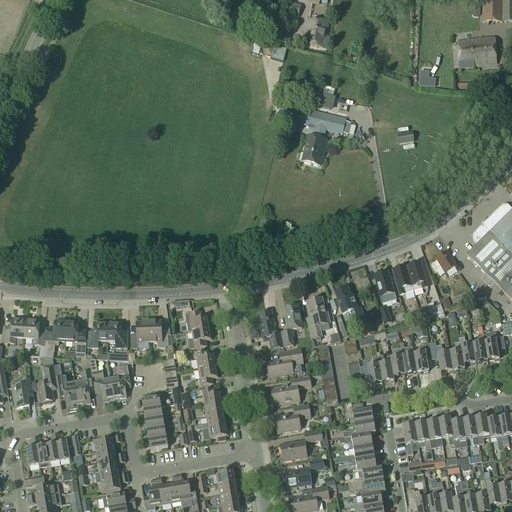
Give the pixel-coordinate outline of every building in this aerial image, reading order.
[(511,0),(482,0),(482,23),(511,23),(511,0)] [(289,5),(286,16),(298,19),(300,7),(289,5)] [(473,7),(473,17),(476,19),(479,19),(481,17),(481,7),(473,7)] [(289,21),(287,29),(295,31),(297,23),(289,21)] [(309,21),(304,46),(323,49),(328,25),(309,21)] [(283,34),(283,36),(281,43),(289,45),(291,36),(283,34)] [(494,40),(457,44),(459,70),(474,69),(474,68),(496,66),(494,40)] [(266,58),(277,60),(279,49),(268,47),(266,58)] [(313,106),(329,107),(331,94),(315,93),(313,106)] [(285,106),(281,121),(315,129),(312,139),(308,138),(302,163),(319,167),(318,167),(321,155),(323,155),(326,142),(321,141),(324,131),(341,136),(345,121),(285,106)] [(412,133),(396,136),(397,146),(413,144),(412,133)] [(502,207),(482,227),(511,258),(511,212),(507,207),(502,207)] [(478,246),(466,257),(467,258),(485,276),(480,280),(490,290),(494,286),(511,303),(511,258),(482,227),(473,237),(473,241),(478,246)] [(436,263),(431,265),(436,273),(441,270),(444,275),(455,268),(447,253),(435,260),(436,263)] [(398,284),(395,285),(399,297),(404,296),(404,295),(422,290),(422,291),(427,289),(422,270),(417,271),(415,265),(397,271),(398,276),(396,277),(398,284)] [(381,286),(376,287),(382,305),(395,301),(387,273),(378,276),(381,286)] [(364,275),(357,278),(362,288),(369,285),(364,275)] [(347,290),(334,295),(342,316),(349,314),(350,317),(349,318),(353,329),(366,324),(363,317),(360,318),(352,298),(350,299),(347,290)] [(446,299),(440,302),(442,311),(450,309),(446,299)] [(311,320),(306,321),(311,341),(321,339),(318,328),(329,325),(326,315),(324,315),(321,301),(308,304),(311,320)] [(436,316),(433,308),(432,304),(426,307),(430,318),(436,316)] [(439,306),(433,308),(436,316),(437,320),(444,318),(439,306)] [(288,333),(281,334),(283,349),(293,347),(292,339),(294,338),(293,331),(301,330),(298,307),(284,309),(287,323),(286,323),(288,333)] [(386,309),(378,312),(383,327),(391,324),(386,309)] [(466,311),(457,312),(458,319),(467,318),(466,311)] [(258,317),(256,317),(257,323),(259,323),(262,340),(268,339),(270,351),(283,349),(281,334),(275,335),(271,313),(258,315),(258,317)] [(200,314),(185,316),(187,335),(191,334),(209,331),(208,320),(202,321),(200,314)] [(415,315),(405,318),(407,325),(417,322),(415,315)] [(4,329),(3,345),(15,346),(15,340),(24,341),(25,321),(11,320),(11,329),(4,329)] [(25,321),(24,341),(32,342),(32,347),(43,348),(45,332),(38,331),(39,322),(25,321)] [(46,331),(44,359),(53,359),(54,347),(58,347),(58,343),(65,344),(66,324),(54,323),(54,331),(46,331)] [(66,324),(65,344),(72,344),(72,348),(76,348),(76,360),(91,361),(91,358),(84,357),(86,333),(78,332),(78,324),(66,324)] [(136,338),(130,339),(131,351),(137,351),(137,345),(149,344),(148,324),(136,325),(136,338)] [(161,324),(148,324),(149,344),(157,344),(157,350),(172,350),(170,339),(167,339),(167,337),(161,338),(161,324)] [(87,335),(87,351),(98,351),(98,345),(107,345),(107,325),(93,325),(93,335),(87,335)] [(107,325),(107,345),(113,345),(115,346),(115,351),(127,351),(127,334),(121,334),(121,325),(107,325)] [(507,325),(500,326),(502,338),(509,337),(507,325)] [(370,326),(360,329),(363,338),(367,337),(374,335),(370,326)] [(425,326),(416,328),(418,341),(427,339),(425,326)] [(193,344),(189,345),(190,351),(206,349),(205,343),(211,342),(209,331),(191,334),(193,344)] [(478,345),(472,346),(475,365),(487,363),(483,339),(482,336),(478,337),(477,337),(478,345)] [(495,336),(483,339),(487,363),(499,361),(497,351),(505,350),(503,340),(496,341),(495,336)] [(464,339),(458,340),(459,345),(459,344),(463,367),(464,367),(475,365),(472,346),(465,347),(464,339)] [(355,342),(343,344),(344,351),(356,348),(355,346),(355,342)] [(455,353),(449,354),(452,374),(465,372),(464,367),(463,367),(459,344),(459,345),(454,345),(455,353)] [(420,355),(413,356),(417,375),(428,373),(427,363),(430,362),(428,346),(418,347),(420,355)] [(327,347),(316,349),(317,355),(329,353),(327,347)] [(356,348),(344,351),(345,356),(357,354),(357,353),(356,348)] [(441,348),(436,349),(440,376),(452,374),(449,354),(442,356),(441,348)] [(405,349),(400,350),(405,377),(417,375),(413,356),(406,357),(405,349)] [(396,359),(389,360),(390,364),(393,379),(405,377),(400,350),(394,351),(396,359)] [(288,361),(266,364),(269,380),(293,376),(292,368),(303,366),(300,352),(286,354),(288,361)] [(206,353),(195,355),(197,372),(215,369),(214,357),(207,358),(206,353)] [(329,353),(317,355),(318,361),(330,359),(329,353)] [(357,354),(345,356),(346,362),(358,360),(358,361),(361,361),(360,353),(357,353),(357,354)] [(382,357),(377,358),(382,385),(394,383),(393,379),(390,364),(383,365),(382,357)] [(373,367),(366,368),(370,387),(382,385),(377,358),(372,359),(373,367)] [(81,385),(75,386),(78,406),(83,405),(83,407),(90,406),(88,395),(94,394),(89,362),(80,362),(83,375),(80,376),(81,385)] [(95,362),(89,362),(95,396),(101,395),(102,404),(107,403),(108,401),(114,401),(110,381),(103,382),(102,373),(97,374),(95,362)] [(359,366),(347,368),(349,374),(360,372),(359,366)] [(53,403),(51,391),(57,390),(55,380),(53,367),(41,369),(44,385),(37,386),(40,405),(53,403)] [(118,380),(110,381),(114,401),(119,400),(121,400),(126,400),(124,391),(130,390),(127,369),(116,371),(118,380)] [(215,369),(197,372),(200,389),(211,387),(210,381),(217,380),(215,369)] [(360,372),(349,374),(350,381),(361,379),(360,372)] [(66,378),(55,380),(57,390),(59,400),(64,399),(66,410),(73,408),(73,407),(78,406),(75,386),(67,387),(66,378)] [(291,388),(270,391),(273,408),(299,404),(297,392),(310,390),(309,379),(290,382),(291,388)] [(361,379),(350,381),(349,381),(351,388),(363,386),(361,379)] [(13,389),(11,390),(15,409),(15,411),(23,410),(22,408),(28,407),(27,399),(33,398),(30,380),(14,383),(14,385),(12,385),(13,389)] [(213,390),(195,393),(196,399),(202,398),(204,409),(222,406),(220,395),(214,396),(213,390)] [(180,396),(183,413),(190,412),(187,395),(180,396)] [(158,399),(141,402),(143,412),(161,409),(164,409),(162,396),(158,397),(158,399)] [(337,401),(325,403),(326,409),(338,407),(337,401)] [(222,406),(204,409),(206,420),(224,417),(222,406)] [(276,422),(273,423),(274,430),(277,429),(278,436),(299,432),(298,422),(310,420),(308,408),(293,411),(294,417),(275,420),(276,422)] [(161,409),(143,412),(145,422),(162,419),(161,409)] [(371,411),(359,413),(346,415),(344,416),(345,421),(353,420),(354,426),(373,423),(371,411)] [(207,426),(196,428),(197,432),(208,431),(226,427),(224,417),(206,420),(207,426)] [(486,418),(474,420),(479,447),(484,446),(482,439),(488,437),(489,437),(486,422),(487,422),(486,418)] [(511,430),(510,418),(498,420),(504,453),(506,453),(506,450),(508,449),(507,439),(511,437),(511,430)] [(162,419),(145,422),(146,432),(164,429),(162,419)] [(474,420),(463,422),(466,442),(472,441),(473,448),(479,447),(474,420)] [(487,422),(486,422),(489,437),(488,437),(489,441),(496,440),(498,453),(500,454),(504,453),(498,420),(487,422)] [(450,421),(438,423),(441,442),(448,441),(449,449),(449,448),(450,452),(454,451),(454,448),(450,425),(451,424),(450,421)] [(451,424),(450,425),(454,448),(454,451),(460,451),(459,443),(466,442),(463,422),(451,424)] [(355,433),(347,434),(348,439),(348,440),(370,436),(375,435),(373,423),(354,426),(355,433)] [(438,423),(426,425),(431,452),(436,451),(435,443),(441,442),(438,423)] [(426,425),(414,427),(418,446),(424,445),(425,453),(431,452),(426,425)] [(226,427),(208,431),(209,441),(217,440),(217,444),(225,443),(224,439),(227,438),(226,427)] [(414,427),(402,429),(407,459),(413,458),(411,447),(418,446),(414,427)] [(164,429),(146,432),(148,443),(170,439),(169,436),(165,436),(164,429)] [(326,433),(304,437),(305,445),(327,441),(326,433)] [(59,436),(55,437),(59,463),(70,462),(68,450),(73,449),(71,439),(66,440),(66,444),(61,445),(59,436)] [(185,436),(179,437),(181,448),(187,447),(185,436)] [(348,439),(343,440),(344,446),(352,444),(353,451),(372,447),(370,436),(348,440),(348,439)] [(52,446),(46,447),(49,465),(59,463),(55,437),(50,438),(52,446)] [(111,442),(94,444),(96,455),(113,452),(112,446),(121,445),(120,438),(111,440),(111,442)] [(170,439),(148,443),(150,453),(167,450),(166,443),(170,442),(170,439)] [(32,450),(26,451),(29,468),(39,467),(35,440),(30,441),(32,450)] [(35,440),(39,467),(40,470),(50,469),(49,465),(46,447),(40,448),(39,440),(35,440)] [(303,444),(280,448),(282,463),(306,459),(303,444)] [(354,457),(346,459),(347,464),(374,460),(372,447),(353,451),(354,457)] [(113,452),(96,455),(97,465),(124,460),(123,456),(114,458),(113,452)] [(479,465),(478,458),(475,459),(468,460),(469,467),(476,466),(479,465)] [(124,460),(97,465),(99,475),(117,472),(116,466),(125,465),(124,460)] [(347,464),(343,465),(343,470),(356,468),(357,475),(362,474),(376,471),(374,460),(347,464)] [(467,460),(457,462),(458,469),(468,467),(467,460)] [(321,463),(309,465),(310,474),(323,471),(321,463)] [(420,464),(408,466),(410,474),(422,472),(420,464)] [(225,474),(216,476),(218,487),(235,484),(233,468),(224,470),(225,474)] [(376,471),(362,474),(357,475),(358,481),(355,482),(347,486),(348,488),(364,486),(383,482),(381,470),(376,471)] [(308,471),(284,475),(287,491),(310,487),(308,471)] [(117,472),(99,475),(101,485),(127,480),(127,476),(118,478),(117,472)] [(478,494),(474,494),(474,498),(476,511),(489,511),(489,509),(485,488),(484,482),(484,477),(480,477),(479,479),(479,484),(477,484),(478,494)] [(41,478),(30,480),(31,487),(42,485),(41,478)] [(504,487),(498,488),(501,507),(511,504),(511,501),(508,478),(503,479),(504,487)] [(127,480),(101,485),(103,495),(120,492),(119,486),(128,485),(127,480)] [(149,500),(143,501),(144,511),(154,511),(154,509),(161,508),(158,490),(157,488),(156,481),(152,482),(153,488),(152,488),(152,491),(147,492),(149,500)] [(484,482),(485,488),(489,509),(501,507),(498,488),(491,489),(490,481),(484,482)] [(364,486),(348,488),(349,493),(365,491),(366,497),(380,495),(385,494),(383,482),(364,486)] [(235,484),(218,487),(219,498),(237,495),(235,484)] [(456,501),(452,502),(451,502),(452,511),(464,511),(461,492),(460,484),(456,484),(457,488),(454,488),(456,501)] [(188,485),(178,487),(181,504),(188,503),(189,509),(197,507),(196,502),(195,492),(190,492),(188,485)] [(34,498),(28,499),(28,503),(35,502),(37,501),(59,498),(57,487),(36,491),(36,496),(34,496),(34,498)] [(178,487),(168,488),(171,506),(181,504),(178,487)] [(168,488),(158,490),(161,508),(171,506),(168,488)] [(442,489),(437,490),(440,511),(452,511),(451,502),(452,502),(451,496),(444,497),(442,489)] [(312,498),(289,502),(290,511),(316,511),(315,504),(328,501),(326,490),(311,492),(312,498)] [(433,499),(427,500),(428,511),(440,511),(437,490),(432,491),(433,499)] [(467,491),(461,492),(464,511),(476,511),(474,498),(468,499),(467,491)] [(420,501),(419,493),(414,494),(413,492),(406,494),(408,505),(415,504),(415,511),(428,511),(427,500),(420,501)] [(237,495),(219,498),(221,508),(239,505),(237,495)] [(362,505),(349,507),(349,511),(351,511),(355,511),(382,507),(380,495),(366,497),(361,498),(362,505)] [(124,497),(102,500),(104,511),(108,510),(135,506),(134,501),(125,503),(124,497)] [(59,498),(37,501),(39,511),(57,508),(61,508),(59,498)]
